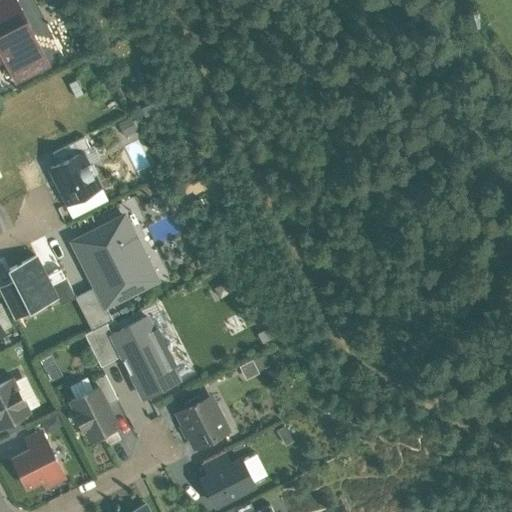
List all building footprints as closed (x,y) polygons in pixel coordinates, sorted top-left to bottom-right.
[(14,0),(0,0),(0,86),(2,90),(49,65),(14,0)] [(50,91),(13,110),(0,117),(0,143),(3,148),(29,135),(33,142),(66,125),(57,108),(67,103),(59,87),(50,91)] [(52,153),(57,164),(80,152),(89,148),(84,137),(52,153)] [(50,167),(68,204),(99,189),(80,152),(57,164),(50,167)] [(96,286),(106,305),(156,279),(124,216),(73,241),(96,286)] [(46,276),(35,255),(9,269),(15,280),(30,310),(57,296),(46,276)] [(60,269),(46,276),(57,296),(60,304),(74,297),(60,269)] [(0,289),(15,318),(30,310),(15,280),(0,287),(0,289)] [(106,305),(96,286),(74,297),(91,330),(113,319),(106,305)] [(147,317),(112,335),(122,355),(124,359),(123,360),(130,374),(131,373),(144,398),(179,380),(172,367),(177,365),(158,327),(153,330),(147,317)] [(100,366),(122,355),(112,335),(106,323),(84,334),(100,366)] [(241,369),(248,381),(260,375),(254,363),(241,369)] [(98,387),(107,405),(117,399),(105,375),(95,380),(98,387)] [(11,379),(0,384),(0,425),(28,412),(11,379)] [(98,387),(70,401),(77,414),(76,415),(81,426),(83,425),(90,439),(117,425),(98,387)] [(218,408),(215,409),(215,407),(209,410),(204,399),(199,401),(197,397),(185,403),(187,407),(178,412),(183,422),(190,436),(196,447),(227,432),(223,424),(225,423),(218,408)] [(190,436),(183,422),(176,426),(184,439),(190,436)] [(24,439),(29,450),(46,441),(41,430),(24,439)] [(29,450),(13,458),(27,487),(44,478),(47,486),(64,477),(46,441),(29,450)] [(209,476),(231,465),(224,452),(203,463),(209,476)] [(202,479),(215,505),(254,486),(241,460),(231,465),(209,476),(202,479)]
